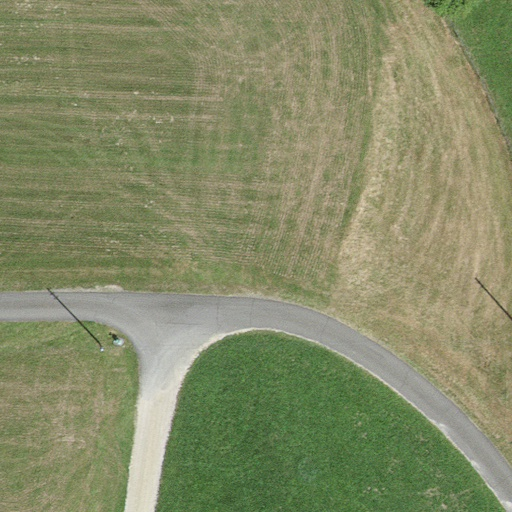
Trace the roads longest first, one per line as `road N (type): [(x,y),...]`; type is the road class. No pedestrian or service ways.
road 1 (residential): [(511,495),(455,423),(344,339),(282,315),(167,306)]
road 2 (track): [(137,511),(167,306)]
road 3 (residential): [(0,307),(167,306)]
